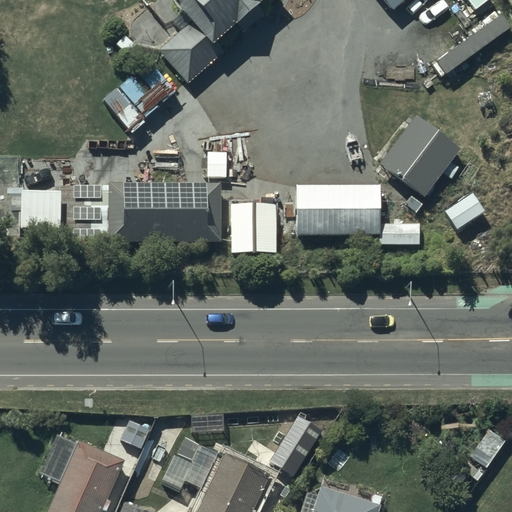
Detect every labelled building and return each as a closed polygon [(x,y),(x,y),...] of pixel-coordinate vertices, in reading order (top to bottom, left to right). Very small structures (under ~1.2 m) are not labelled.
[(275,0),(182,0),(170,12),(187,32),(159,58),(187,89),(219,59),(216,56),(236,37),(237,38),(259,19),(257,17),(276,0),(275,0)] [(374,0),(392,20),(415,0),(374,0)] [(485,0),(459,0),(474,19),(490,6),(485,0)] [(414,126),(378,172),(422,207),(458,160),(414,126)] [(295,193),(295,242),(378,242),(378,188),(297,188),(297,193),(295,193)] [(90,213),(90,248),(219,248),(219,190),(108,190),(108,213),(90,213)] [(485,222),(472,201),(442,220),(455,241),(485,222)] [(19,204),(19,240),(58,240),(58,204),(19,204)] [(234,225),(234,245),(274,245),(274,225),(234,225)] [(506,437),(490,425),(469,454),(485,466),(506,437)] [(57,477),(41,511),(98,511),(124,456),(78,435),(77,438),(56,429),(38,469),(57,477)] [(305,430),(282,440),(291,460),(313,450),(305,430)] [(206,485),(192,511),(248,511),(269,469),(223,448),(222,452),(198,440),(189,458),(174,451),(161,478),(178,486),(184,474),(206,485)] [(440,451),(429,463),(453,485),(464,473),(440,451)] [(316,478),(306,511),(370,511),(376,495),(316,478)] [(152,511),(124,499),(118,511),(152,511)]
